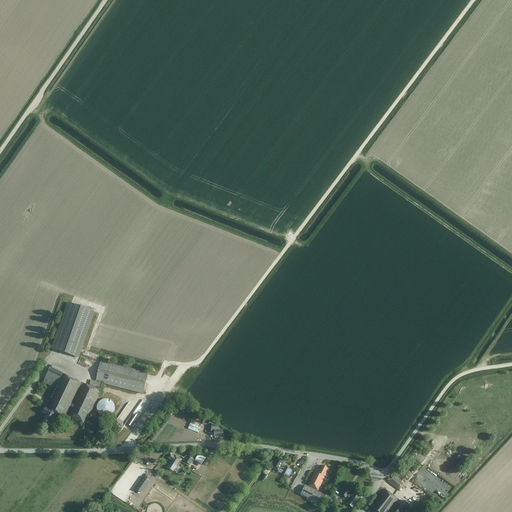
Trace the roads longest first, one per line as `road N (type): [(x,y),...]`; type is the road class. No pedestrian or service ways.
road 1 (track): [(129,449),(183,366),(200,360),(473,0)]
road 2 (unclassified): [(360,511),(383,475),(350,460),(222,444),(0,452)]
road 3 (unclassified): [(0,151),(105,0)]
